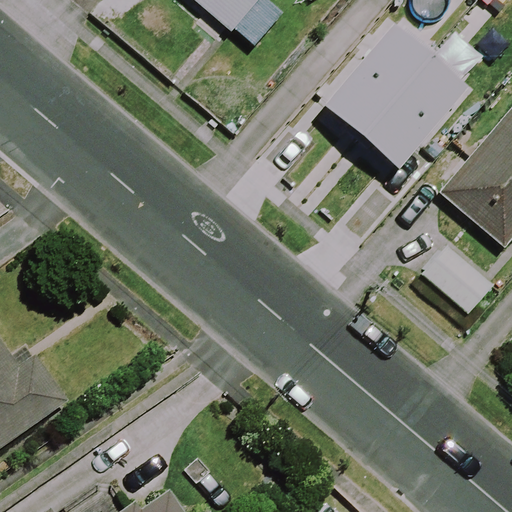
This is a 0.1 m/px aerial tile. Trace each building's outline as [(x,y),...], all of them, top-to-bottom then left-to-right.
[(178,0),(224,39),(257,0),(178,0)] [(329,105),(405,169),(474,87),(399,23),(329,105)] [(511,113),(434,202),(496,256),(511,237),(511,113)] [(487,291),(441,249),(415,277),(461,319),(487,291)] [(9,369),(0,356),(0,448),(60,407),(25,358),(9,369)] [(172,511),(157,491),(127,511),(172,511)]
